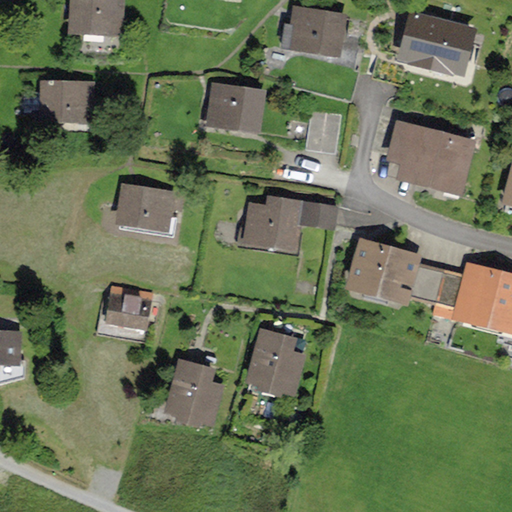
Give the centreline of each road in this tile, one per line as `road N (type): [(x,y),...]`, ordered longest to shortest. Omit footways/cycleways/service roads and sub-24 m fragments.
road 1 (residential): [(511,245),(401,211),(375,194),(362,171),(377,88)]
road 2 (track): [(0,451),(124,511)]
